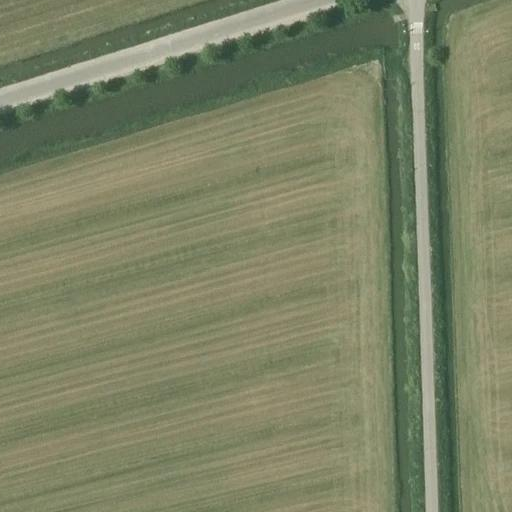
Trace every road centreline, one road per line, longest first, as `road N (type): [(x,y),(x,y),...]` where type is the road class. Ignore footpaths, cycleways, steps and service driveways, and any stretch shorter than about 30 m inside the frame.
road 1 (unclassified): [(433,511),(415,0)]
road 2 (tertiary): [(0,100),(323,0)]
